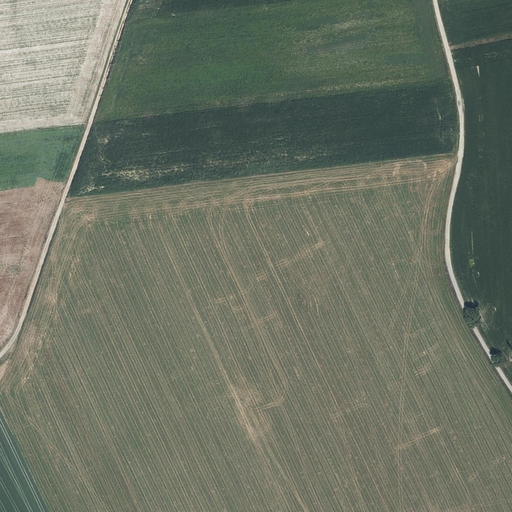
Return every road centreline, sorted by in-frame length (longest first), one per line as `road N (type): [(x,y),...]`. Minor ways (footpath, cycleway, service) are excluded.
road 1 (track): [(434,0),(460,98),(447,260),(469,321),(511,389)]
road 2 (track): [(0,355),(24,312),(130,0)]
